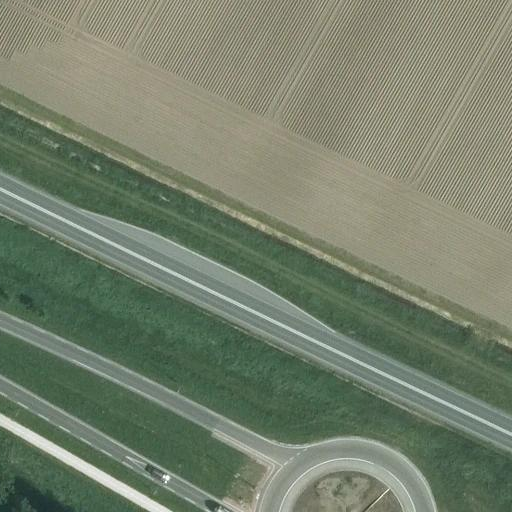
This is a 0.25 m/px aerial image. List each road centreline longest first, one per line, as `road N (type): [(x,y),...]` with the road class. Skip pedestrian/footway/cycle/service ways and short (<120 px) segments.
road 1 (trunk): [(511,434),(0,187)]
road 2 (secondary): [(296,465),(0,321)]
road 3 (secondary): [(0,386),(219,511)]
road 4 (secondary): [(427,511),(402,468),(369,450),(331,449),(296,465)]
